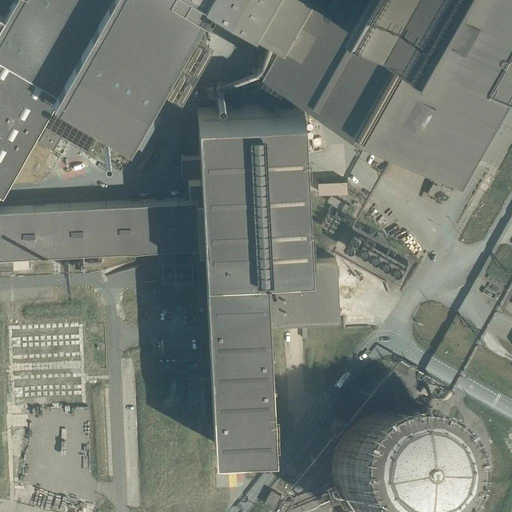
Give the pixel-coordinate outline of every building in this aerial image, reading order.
[(511,0),(0,0),(0,181),(4,184),(57,90),(60,91),(45,118),(65,129),(80,103),(83,104),(88,108),(99,114),(100,114),(104,117),(121,127),(127,130),(167,59),(168,60),(171,62),(180,67),(181,67),(185,69),(190,61),(198,47),(200,44),(203,37),(204,36),(200,34),(199,33),(191,28),(188,33),(184,31),(191,17),(198,6),(201,1),(201,0),(231,0),(239,4),(238,6),(239,7),(242,8),(252,14),(254,15),(258,17),(261,19),(276,27),(274,29),(273,33),(271,36),(266,44),(258,58),(261,60),(263,61),(292,77),(294,78),(301,82),(302,83),(311,88),(320,93),(321,94),(333,101),(334,101),(340,105),(349,110),(364,118),(368,121),(378,126),(388,132),(397,137),(401,139),(402,140),(440,161),(440,162),(452,168),(457,172),(460,167),(465,158),(474,142),(477,138),(489,116),(491,112),(504,90),(506,86),(511,75),(511,0)] [(233,11),(236,5),(226,0),(222,0),(220,4),(233,11)] [(237,31),(243,34),(243,35),(250,24),(249,23),(242,19),(236,31),(237,31)] [(0,269),(10,269),(13,268),(12,252),(13,252),(16,252),(17,252),(26,252),(27,252),(50,250),(51,250),(57,250),(58,250),(69,249),(76,249),(77,249),(88,248),(95,248),(133,246),(140,246),(141,246),(145,246),(152,245),(166,245),(166,251),(172,251),(179,251),(179,244),(191,243),(198,243),(198,247),(204,246),(205,274),(205,278),(206,283),(206,300),(207,302),(207,314),(207,319),(208,325),(208,337),(208,338),(209,341),(209,344),(209,349),(210,374),(210,379),(212,404),(212,409),(213,434),(214,439),(214,443),(226,442),(239,441),(240,441),(243,441),(274,440),(274,435),(274,431),(274,430),(274,428),(274,426),(273,412),(272,405),(272,401),(271,375),(271,372),(269,345),(269,342),(268,318),(288,317),(300,316),(305,316),(307,316),(338,314),(337,282),(337,279),(337,278),(336,274),(335,274),(335,269),(335,268),(334,257),(334,256),(310,258),(310,254),(310,248),(309,237),(309,235),(306,181),(304,146),(304,140),(303,124),(303,117),(303,116),(302,103),(302,102),(302,101),(292,102),(290,102),(280,102),(278,102),(264,103),(262,103),(243,104),(229,105),(213,106),(197,106),(197,110),(197,116),(199,146),(199,152),(197,152),(180,153),(181,173),(186,173),(187,173),(188,194),(188,195),(188,196),(169,197),(166,197),(163,197),(154,198),(141,198),(139,198),(65,202),(21,204),(14,205),(13,205),(11,205),(0,205),(0,269)] [(63,131),(48,123),(38,141),(53,149),(63,131)] [(346,178),(317,178),(317,190),(347,190),(346,178)] [(349,204),(331,194),(330,193),(326,200),(331,203),(327,209),(341,217),(349,204)] [(354,223),(343,248),(377,263),(378,262),(385,265),(381,275),(392,280),(392,281),(397,283),(408,259),(392,252),(396,242),(354,223)] [(13,328),(12,328),(12,336),(13,359),(53,357),(79,355),(78,334),(78,325),(13,328)] [(176,360),(158,360),(158,373),(172,372),(176,372),(176,360)] [(80,375),(14,379),(15,394),(15,409),(29,408),(30,408),(31,408),(51,407),(63,407),(82,406),(82,405),(81,380),(80,375)] [(446,475),(446,469),(446,464),(445,458),(444,452),(442,447),(439,442),(436,437),(433,432),(429,428),(425,424),(420,421),(415,418),(410,416),(405,414),(399,412),(394,411),(388,411),(382,412),(377,412),(371,414),(366,416),(360,418),(356,421),(351,424),(347,428),(343,432),(340,437),(337,442),(334,447),(332,452),(331,458),(330,464),(330,469),(330,475),(331,480),(332,486),(334,491),(337,497),(340,501),(343,506),(347,510),(348,511),(426,511),(429,510),(433,506),(436,501),(439,497),(442,491),(443,486),(445,481),(446,475)] [(33,443),(46,443),(47,420),(34,420),(33,443)] [(43,478),(31,479),(31,486),(31,487),(31,489),(32,497),(41,496),(43,496),(44,496),(44,494),(44,493),(44,491),(44,489),(43,478)] [(88,486),(64,487),(64,495),(64,496),(64,498),(65,506),(65,511),(67,511),(68,511),(71,511),(77,511),(76,511),(89,511),(89,504),(89,502),(89,501),(88,486)] [(271,489),(263,502),(273,508),(280,494),(274,491),(271,489)]
